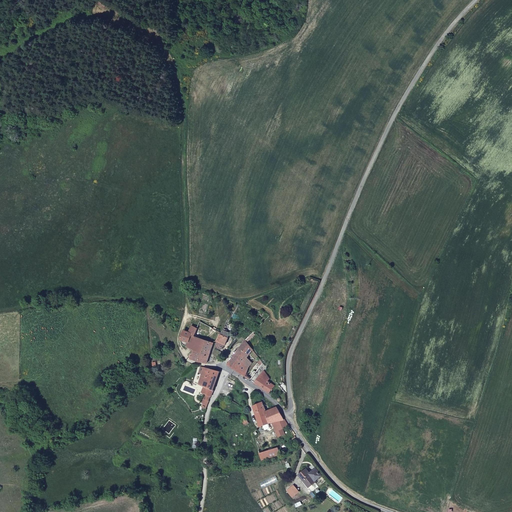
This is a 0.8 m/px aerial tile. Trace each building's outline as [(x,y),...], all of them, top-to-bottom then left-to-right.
[(189,333),(184,330),(181,340),(188,344),(187,346),(195,350),(203,353),(206,341),(195,338),(196,327),(192,325),(189,333)] [(229,338),(221,334),(217,341),(216,343),(216,346),(223,348),(225,344),(226,345),(229,338)] [(208,363),(214,343),(206,341),(203,353),(195,350),(194,354),(192,354),(190,358),(192,359),(201,362),(208,363)] [(228,364),(241,373),(251,362),(248,357),(250,354),(240,347),(228,364)] [(266,367),(262,362),(250,379),(255,383),(265,369),(266,367)] [(207,406),(213,390),(220,372),(210,369),(210,371),(204,369),(205,368),(201,367),(199,373),(202,374),(199,385),(204,387),(202,392),(205,393),(201,402),(203,402),(202,406),(206,408),(207,406)] [(255,383),(270,393),(276,385),(269,381),(270,378),(264,370),(255,383)] [(293,432),(278,408),(267,412),(263,402),(253,406),(261,428),(272,424),(274,432),(276,432),(278,437),(293,432)] [(305,420),(311,426),(316,420),(310,414),(305,420)] [(245,417),(242,419),(248,428),(252,426),(245,417)] [(253,432),(254,434),(260,454),(269,451),(261,428),(253,432)] [(281,454),(279,449),(278,448),(269,451),(260,454),(262,460),(281,454)] [(315,471),(314,470),(312,471),(310,473),(309,471),(307,469),(304,471),(299,474),(312,491),(318,486),(316,483),(317,482),(316,480),(321,475),(322,475),(317,470),(315,471)] [(294,485),(288,490),(293,496),(298,492),(294,485)]
